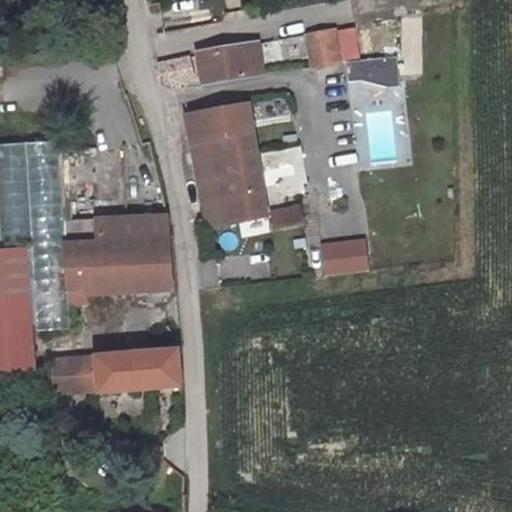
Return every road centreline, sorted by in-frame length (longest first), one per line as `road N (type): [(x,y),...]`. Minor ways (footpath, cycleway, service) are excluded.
road 1 (unclassified): [(136,50),(181,209),(198,511)]
road 2 (residential): [(341,12),(136,50)]
